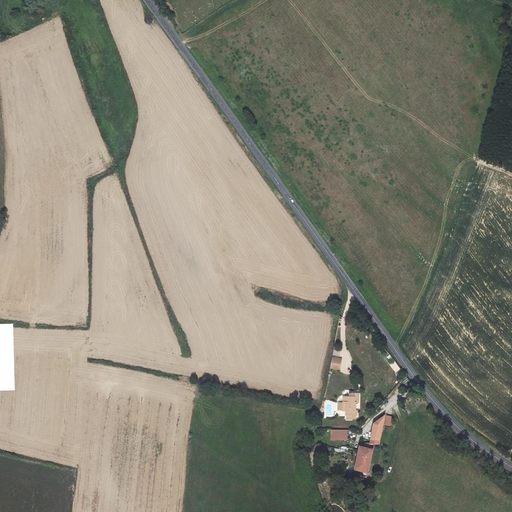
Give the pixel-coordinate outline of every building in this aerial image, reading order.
[(340,353),(330,351),(328,362),(338,364),(340,353)] [(344,415),(355,415),(355,410),(353,409),(353,407),(351,406),(352,404),(353,404),(353,402),(357,402),(357,393),(352,393),(352,398),(341,398),(341,404),(343,404),(343,411),(344,411),(344,415)] [(360,444),(371,447),(372,443),(377,442),(382,414),(372,422),(368,442),(360,442),(360,444)] [(331,429),(331,440),(348,440),(348,430),(331,429)] [(371,447),(360,444),(359,446),(357,446),(350,466),(365,471),(371,447)]
